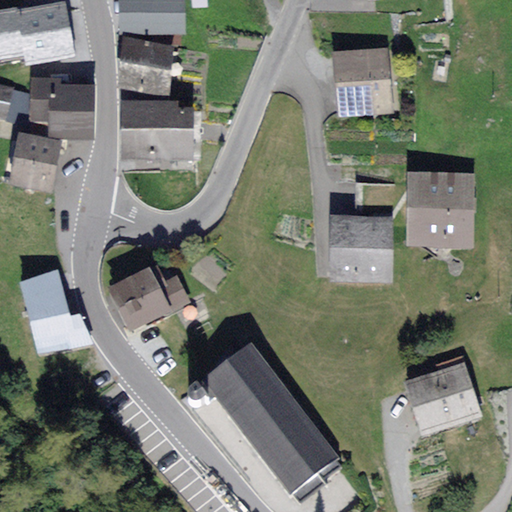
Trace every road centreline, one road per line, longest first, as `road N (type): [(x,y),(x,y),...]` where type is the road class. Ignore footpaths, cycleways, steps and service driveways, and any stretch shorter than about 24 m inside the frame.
road 1 (tertiary): [(94,207),(86,283),(111,345),(245,511)]
road 2 (tertiary): [(264,74),(209,194),(179,222),(150,228),(94,207)]
road 3 (residential): [(264,74),(291,76),(305,103),(318,268)]
road 4 (tertiary): [(88,0),(108,135),(94,207)]
